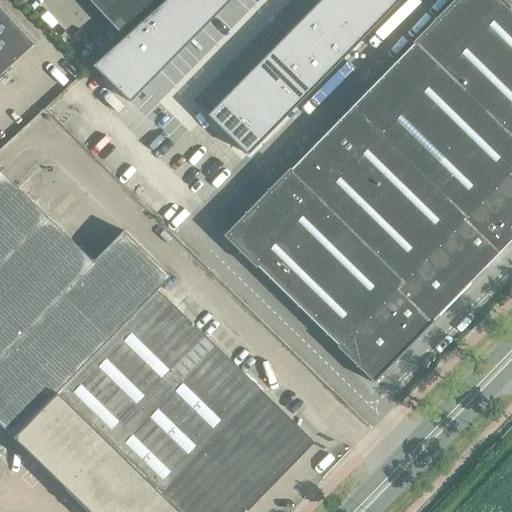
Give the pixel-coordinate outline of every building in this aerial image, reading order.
[(91,0),(119,29),(150,0),(91,0)] [(185,0),(167,0),(160,7),(193,39),(209,23),(185,0)] [(218,0),(185,0),(209,23),(225,7),(218,0)] [(458,0),(351,110),(227,237),(375,381),(511,241),(511,10),(501,0),(458,0)] [(350,0),(321,0),(320,2),(360,42),(376,26),(350,0)] [(382,0),(350,0),(376,26),(392,9),(382,0)] [(382,0),(392,9),(401,0),(382,0)] [(320,2),(304,18),(344,58),(360,42),(320,2)] [(0,76),(35,44),(0,6),(0,76)] [(160,7),(143,22),(177,55),(193,39),(160,7)] [(304,18),(288,34),(328,75),(344,58),(304,18)] [(143,22),(126,38),(161,72),(177,55),(143,22)] [(288,34),(272,51),(312,91),(328,75),(288,34)] [(126,38),(94,67),(130,103),(161,72),(126,38)] [(272,51),(256,67),(296,107),(312,91),(272,51)] [(256,67),(240,83),(280,123),(296,107),(256,67)] [(240,83),(224,99),(264,140),(280,123),(240,83)] [(224,99),(207,116),(248,156),(264,140),(224,99)] [(0,424),(14,438),(158,290),(171,277),(124,231),(94,262),(1,171),(0,172),(0,424)] [(247,511),(315,443),(158,290),(14,438),(89,511),(247,511)]
